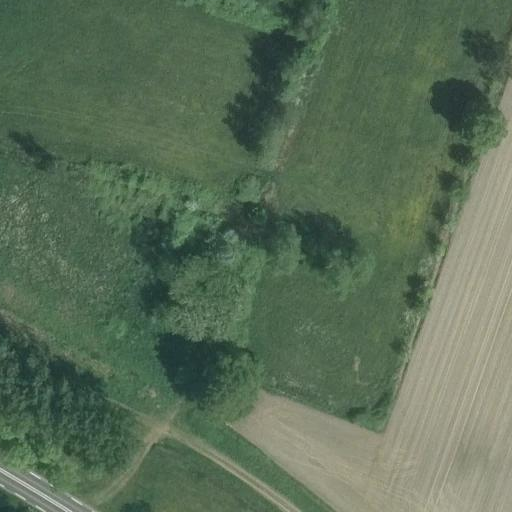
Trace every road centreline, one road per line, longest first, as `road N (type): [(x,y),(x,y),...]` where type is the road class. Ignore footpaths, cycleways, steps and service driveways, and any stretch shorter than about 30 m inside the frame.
road 1 (track): [(0,348),(157,431)]
road 2 (track): [(157,431),(284,511)]
